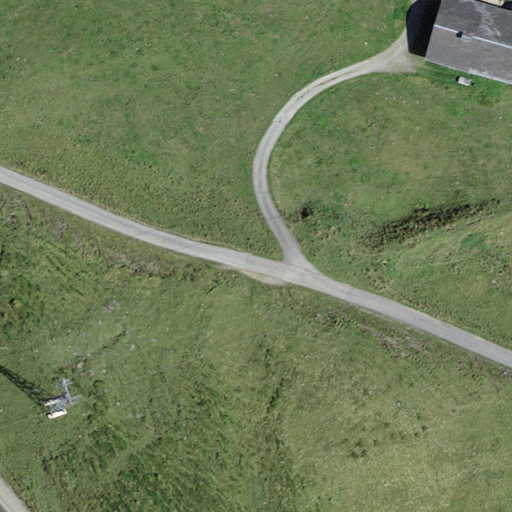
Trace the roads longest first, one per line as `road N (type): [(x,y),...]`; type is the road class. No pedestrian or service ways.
road 1 (unclassified): [(0,175),(171,242),(400,309),(511,357)]
road 2 (track): [(419,0),(396,51),(300,93),(261,151),(256,178),(265,209),(300,264),(327,286)]
